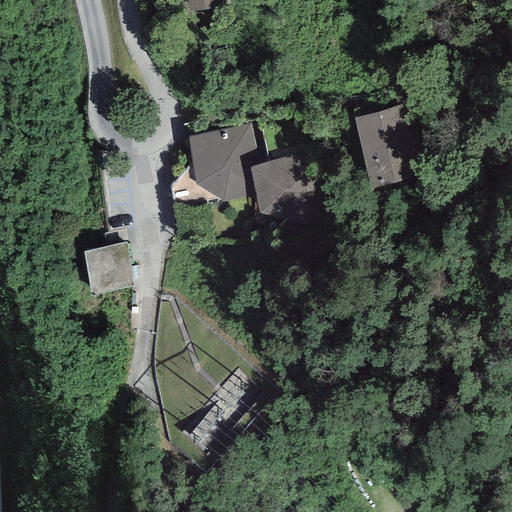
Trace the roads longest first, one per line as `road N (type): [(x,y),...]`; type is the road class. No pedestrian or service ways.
road 1 (residential): [(127,0),(165,109),(157,129),(139,139),(108,124),(87,0)]
road 2 (track): [(139,139),(153,283),(141,373)]
road 3 (track): [(141,373),(126,417),(115,511)]
